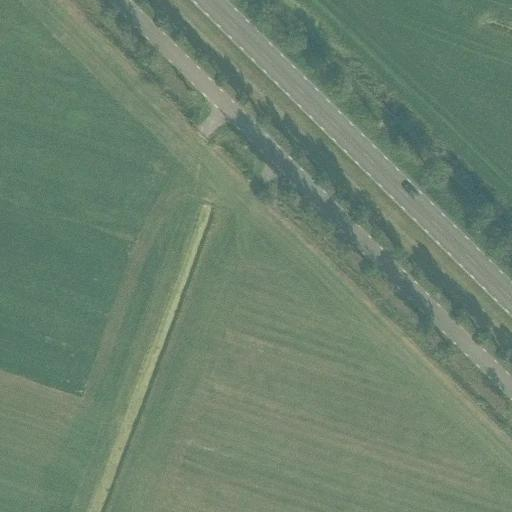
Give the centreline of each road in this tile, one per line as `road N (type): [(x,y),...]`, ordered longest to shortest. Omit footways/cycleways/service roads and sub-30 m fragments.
road 1 (unclassified): [(119,0),(511,387)]
road 2 (primary): [(511,299),(209,0)]
